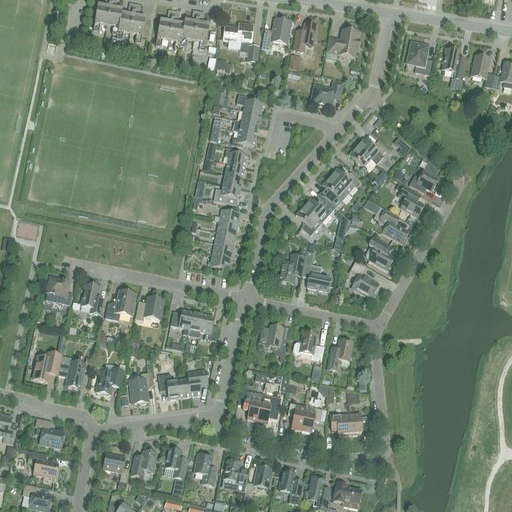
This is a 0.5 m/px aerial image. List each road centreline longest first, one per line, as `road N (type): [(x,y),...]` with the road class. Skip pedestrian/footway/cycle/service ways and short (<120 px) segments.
road 1 (residential): [(214,416),(230,441),(327,460),(381,454),(377,329)]
road 2 (residential): [(377,329),(459,183),(454,168),(370,96)]
road 3 (residential): [(244,299),(267,212),(370,96)]
road 4 (residential): [(244,299),(72,265)]
road 5 (residential): [(377,329),(244,299)]
road 6 (residential): [(511,34),(387,13)]
road 7 (residential): [(93,432),(214,416)]
road 8 (residential): [(214,416),(244,299)]
